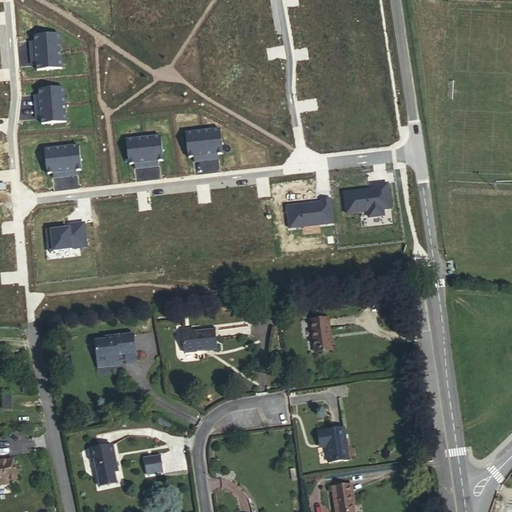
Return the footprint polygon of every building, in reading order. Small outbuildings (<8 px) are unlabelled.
[(61,66),(59,34),(35,36),(37,68),(61,66)] [(66,120),(64,87),(40,89),(42,121),(66,120)] [(219,129),(184,133),(187,158),(222,154),(219,129)] [(159,136),(124,140),(127,166),(162,162),(159,136)] [(80,144),(44,148),(47,173),(82,169),(80,144)] [(390,210),(388,185),(373,187),(374,192),(369,192),(369,191),(344,194),(346,215),(368,213),(368,219),(384,217),(383,211),(390,210)] [(334,225),(331,200),(321,201),(321,204),(287,208),(289,230),(334,225)] [(46,231),(48,252),(87,248),(84,224),(68,225),(69,229),(46,231)] [(336,347),(332,319),(314,321),(318,349),(336,347)] [(190,351),(209,349),(209,345),(219,343),(217,328),(197,330),(196,326),(187,327),(190,351)] [(140,357),(138,338),(109,341),(109,344),(98,345),(101,367),(112,366),(112,371),(123,369),(123,366),(123,359),(140,357)] [(123,366),(141,365),(140,357),(123,359),(123,366)] [(11,394),(2,394),(2,409),(11,409),(11,394)] [(373,414),(374,427),(392,426),(392,413),(373,414)] [(350,429),(322,432),(324,444),(331,444),(332,448),(334,464),(354,461),(350,429)] [(93,450),(95,459),(100,483),(119,480),(117,471),(121,471),(116,445),(93,450)] [(145,456),(149,473),(166,470),(162,453),(145,456)] [(0,485),(9,484),(9,480),(18,478),(14,459),(3,461),(4,463),(0,464),(0,485)] [(355,486),(338,488),(341,507),(344,506),(345,511),(360,511),(359,505),(361,505),(359,495),(357,495),(355,486)]
